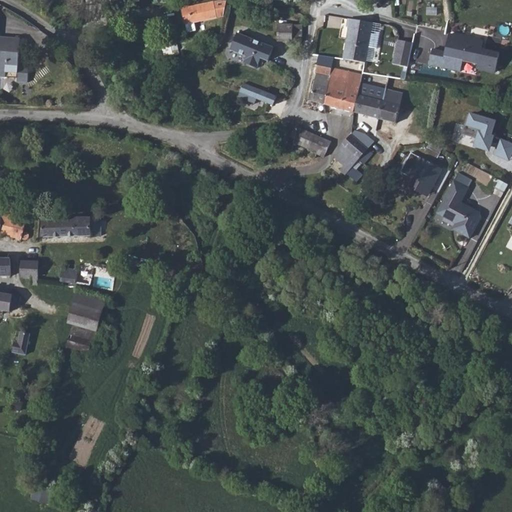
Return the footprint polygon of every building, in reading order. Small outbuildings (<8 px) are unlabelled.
[(227,2),(220,1),(183,9),(188,33),(197,31),(195,22),(224,16),(227,2)] [(355,10),(353,20),(370,23),(372,13),(355,10)] [(349,28),(344,60),(366,63),(372,23),(370,23),(353,20),(349,19),(348,27),(349,28)] [(292,41),(294,24),(279,22),(277,39),(292,41)] [(294,24),(292,41),(303,42),(303,25),(294,24)] [(154,45),(151,35),(150,36),(149,32),(143,34),(147,47),(154,45)] [(274,48),(238,34),(231,50),(247,57),(244,63),(258,69),(262,59),(269,62),(274,48)] [(431,50),(428,67),(460,73),(462,63),(477,66),(475,74),(494,78),(499,53),(482,50),(483,41),(449,35),(445,53),(431,50)] [(0,76),(17,78),(16,82),(27,83),(29,65),(19,64),(21,39),(1,37),(1,38),(0,37),(0,76)] [(171,44),(174,55),(180,54),(178,42),(171,44)] [(399,42),(397,54),(412,57),(414,44),(399,42)] [(174,55),(171,44),(163,46),(167,63),(175,61),(174,55)] [(410,67),(412,57),(397,54),(396,64),(410,67)] [(322,63),(321,66),(332,69),(330,76),(362,82),(363,75),(337,69),(338,66),(322,63)] [(324,104),(330,76),(332,69),(321,66),(319,65),(317,74),(318,74),(311,101),(324,104)] [(362,82),(330,76),(324,104),(355,112),(361,83),(362,82)] [(278,97),(245,83),(241,92),(274,106),(278,97)] [(361,83),(355,112),(397,124),(403,93),(361,83)] [(498,145),(497,148),(511,154),(511,143),(501,139),(491,135),(495,121),(473,115),(472,116),(468,115),(462,134),(480,139),(478,146),(486,148),(488,142),(498,145)] [(298,133),(293,131),(288,136),(293,138),(292,141),(307,148),(307,149),(310,151),(310,152),(310,154),(311,155),(312,156),(314,156),(315,156),(316,155),(317,154),(325,157),(332,143),(300,128),(298,133)] [(355,131),(352,134),(369,149),(375,142),(366,134),(355,131)] [(352,158),(345,166),(341,170),(346,175),(360,159),(369,149),(352,134),(343,145),(345,147),(342,150),(352,158)] [(442,150),(430,144),(426,151),(438,157),(442,150)] [(343,145),(335,158),(345,166),(352,158),(342,150),(345,147),(343,145)] [(509,161),(511,154),(497,148),(494,154),(509,161)] [(369,149),(360,159),(365,164),(374,153),(369,149)] [(409,176),(406,183),(428,195),(442,169),(411,153),(401,172),(409,176)] [(454,181),(443,203),(445,204),(447,211),(444,217),(456,223),(454,227),(460,230),(458,232),(470,238),(481,217),(480,213),(461,203),(468,189),(454,181)] [(427,197),(428,195),(406,183),(405,185),(427,197)] [(437,213),(444,217),(447,211),(445,204),(443,203),(437,213)] [(0,233),(12,235),(17,219),(19,210),(4,206),(2,217),(0,233)] [(48,220),(42,220),(43,237),(102,236),(101,217),(73,217),(73,219),(48,220)] [(12,235),(11,237),(22,239),(22,238),(25,239),(27,239),(29,238),(29,235),(28,233),(26,232),(24,232),(26,222),(17,219),(12,235)] [(0,276),(11,276),(11,258),(2,258),(0,257),(0,276)] [(32,285),(39,285),(39,261),(22,261),(21,276),(27,278),(32,278),(32,285)] [(76,284),(77,270),(62,268),(61,282),(76,284)] [(68,323),(98,331),(107,300),(77,291),(68,323)] [(0,310),(10,312),(13,295),(0,292),(0,310)] [(98,332),(73,325),(67,347),(89,353),(92,342),(95,342),(98,332)] [(28,347),(31,334),(21,332),(19,343),(18,345),(28,347)] [(27,355),(28,347),(18,345),(19,343),(15,342),(13,352),(27,355)] [(22,402),(15,400),(13,408),(20,410),(22,402)]
